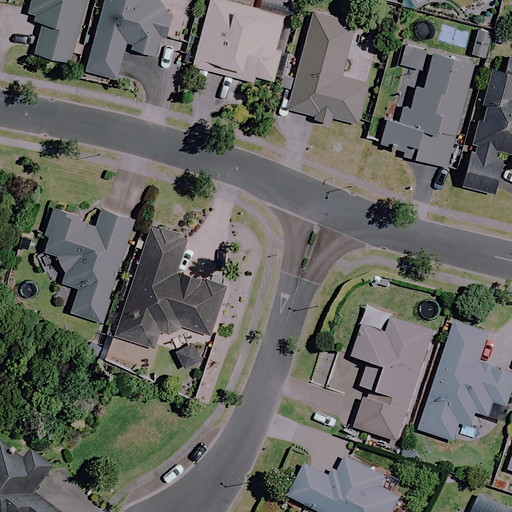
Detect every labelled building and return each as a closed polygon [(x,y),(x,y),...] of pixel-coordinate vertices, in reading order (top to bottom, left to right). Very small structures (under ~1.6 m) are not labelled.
[(84,0),(31,0),(28,13),(34,15),(32,24),(41,26),(40,29),(34,53),(69,62),(84,0)] [(162,11),(164,3),(151,0),(103,0),(84,70),(116,79),(125,48),(157,57),(170,13),(162,11)] [(287,17),(217,0),(200,0),(185,65),(208,70),(209,63),(241,71),(241,74),(272,81),(287,17)] [(511,1),(506,0),(498,32),(511,35),(511,1)] [(330,126),(331,121),(356,127),(366,83),(341,77),(353,23),(308,12),(285,110),(310,116),(309,121),(330,126)] [(491,34),(475,31),(471,55),(486,58),(491,34)] [(446,167),(472,64),(429,53),(403,47),(379,144),(416,153),(415,159),(446,167)] [(511,52),(509,52),(504,71),(492,69),(474,145),(470,144),(465,167),(497,175),(500,161),(511,163),(511,52)] [(82,224),(83,220),(55,212),(43,252),(55,255),(65,270),(61,283),(78,288),(70,313),(101,322),(131,220),(100,211),(96,222),(95,228),(82,224)] [(187,242),(151,230),(115,336),(154,350),(160,331),(174,336),(177,325),(208,336),(224,288),(177,272),(187,242)] [(432,332),(391,319),(386,335),(361,327),(351,358),(368,364),(361,388),(378,394),(365,432),(396,442),(432,332)] [(487,334),(454,323),(418,431),(453,442),(459,424),(471,428),(476,414),(501,422),(511,390),(511,374),(478,363),(487,334)] [(0,511),(48,511),(29,497),(48,472),(16,449),(7,460),(0,454),(0,511)] [(331,467),(328,474),(307,463),(289,497),(317,511),(389,511),(398,496),(377,485),(383,475),(346,455),(338,471),(331,467)]
